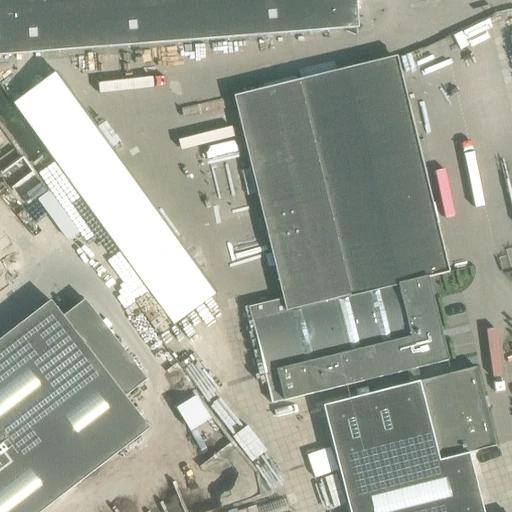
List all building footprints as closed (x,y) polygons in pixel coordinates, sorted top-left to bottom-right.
[(0,0),(0,56),(356,28),(353,0),(0,0)] [(359,68),(232,99),(281,299),(247,308),(263,374),(262,374),(269,404),(281,401),(282,401),(356,384),(355,379),(403,368),(405,367),(409,384),(418,382),(414,365),(422,363),(424,368),(441,363),(430,317),(434,316),(425,279),(446,274),(393,60),(359,68)] [(11,104),(172,325),(213,295),(53,74),(11,104)] [(0,289),(15,279),(0,259),(0,289)] [(0,511),(39,511),(142,433),(147,429),(122,397),(145,380),(83,300),(61,318),(48,301),(0,338),(0,511)] [(409,384),(321,406),(347,511),(481,511),(467,454),(494,447),(493,443),(484,408),(474,367),(418,382),(409,384)] [(329,448),(306,456),(314,478),(336,471),(329,448)]
